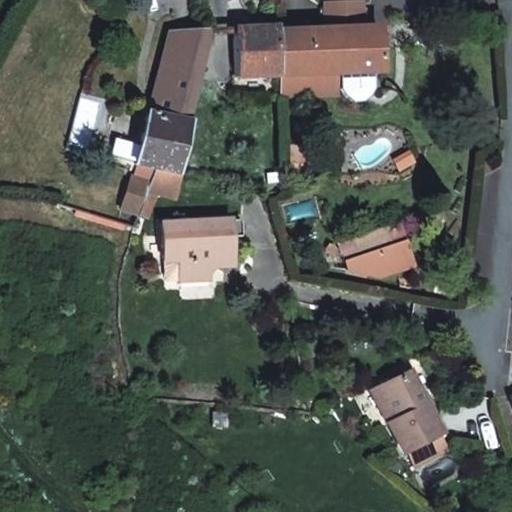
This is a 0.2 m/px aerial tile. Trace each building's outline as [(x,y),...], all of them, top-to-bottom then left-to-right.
[(331,29),(359,28),(359,2),(326,3),(327,29),(331,29)] [(298,75),(332,74),(331,29),(327,29),(324,29),(323,23),(277,25),(277,28),(278,76),(279,100),(299,100),(298,75)] [(379,73),(379,27),(359,28),(331,29),(332,74),(340,74),(373,73),(379,73)] [(232,29),(234,77),(278,76),(277,28),(232,29)] [(187,123),(209,32),(171,35),(148,114),(187,123)] [(374,88),(373,73),(340,74),(340,89),(344,95),(352,102),(361,101),(370,94),(374,88)] [(299,100),(333,99),(332,95),(332,74),(298,75),(299,100)] [(189,123),(187,123),(148,114),(135,164),(154,168),(175,173),(177,171),(189,123)] [(175,173),(154,168),(147,191),(177,198),(182,175),(182,173),(177,171),(175,173)] [(239,220),(170,224),(159,224),(162,262),(176,261),(177,281),(206,280),(205,267),(230,266),(228,237),(240,237),(239,220)] [(319,264),(381,278),(417,267),(406,236),(319,264)] [(375,394),(389,421),(384,423),(400,453),(402,452),(441,433),(443,432),(435,416),(431,419),(406,372),(372,389),(375,394)] [(449,451),(441,433),(402,452),(411,470),(449,451)]
